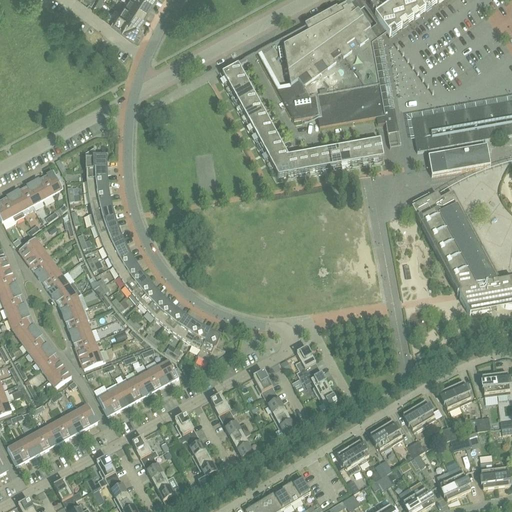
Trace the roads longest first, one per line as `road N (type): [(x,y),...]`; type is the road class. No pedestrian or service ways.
road 1 (residential): [(219,511),(413,393),(511,352)]
road 2 (residential): [(132,95),(130,203),(158,266),(210,308),(282,327)]
road 3 (residential): [(375,131),(298,144),(238,38)]
road 4 (residential): [(0,170),(132,95)]
road 5 (residential): [(132,95),(238,38)]
